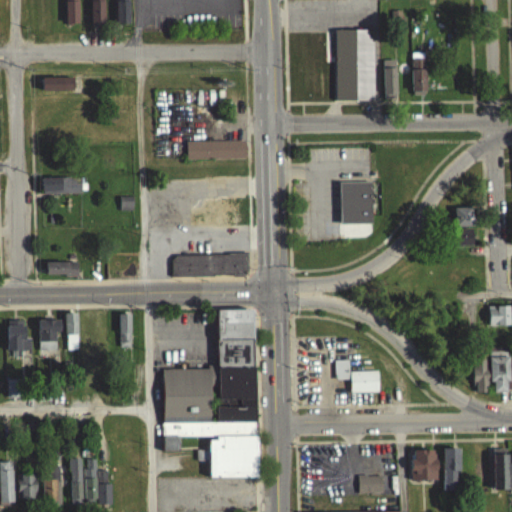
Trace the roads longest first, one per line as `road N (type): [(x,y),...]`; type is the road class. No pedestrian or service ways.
road 1 (residential): [(20,0),(21,292)]
road 2 (secondary): [(266,0),(271,289)]
road 3 (residential): [(491,0),(501,284)]
road 4 (tertiary): [(271,289),(0,292)]
road 5 (residential): [(511,130),(453,170),(407,236),(370,270),(309,289)]
road 6 (residential): [(268,50),(19,47)]
road 7 (residential): [(309,289),(381,322),(462,399),(511,416)]
road 8 (residential): [(511,422),(277,424)]
road 9 (residential): [(494,121),(269,120)]
road 10 (secondary): [(271,289),(277,511)]
